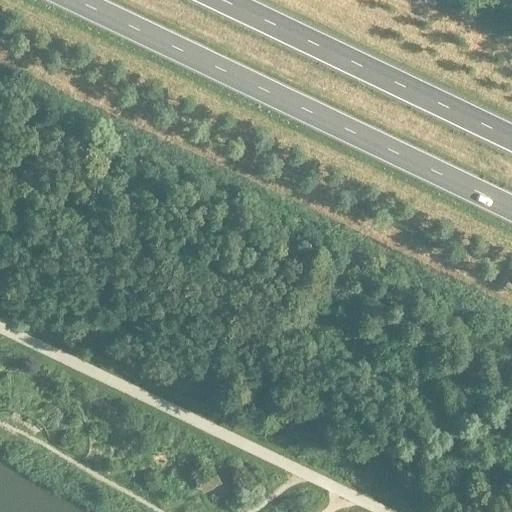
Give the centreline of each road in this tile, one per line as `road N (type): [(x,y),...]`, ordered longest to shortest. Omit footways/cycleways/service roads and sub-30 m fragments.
road 1 (trunk): [(67,0),(511,212)]
road 2 (trunk): [(511,141),(218,0)]
